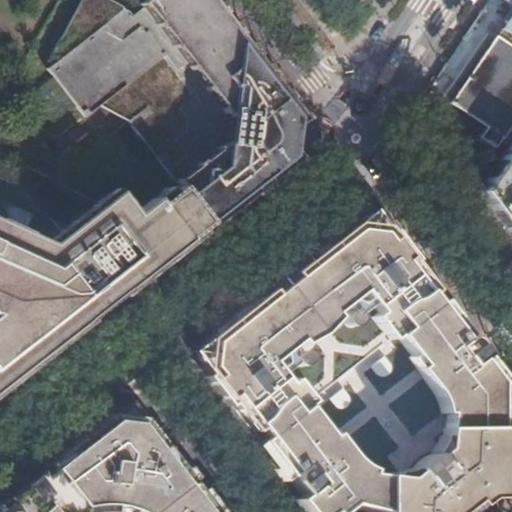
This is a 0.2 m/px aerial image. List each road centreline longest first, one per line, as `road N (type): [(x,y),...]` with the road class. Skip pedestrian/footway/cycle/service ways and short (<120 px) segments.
road 1 (unclassified): [(130,342),(163,332),(342,192),(355,141)]
road 2 (unclassified): [(355,141),(291,202),(146,314),(130,342)]
road 3 (residential): [(355,141),(363,163),(511,337)]
road 4 (residential): [(511,303),(382,154),(355,141)]
road 5 (residential): [(130,342),(264,511)]
road 6 (residential): [(249,0),(355,141)]
road 7 (residential): [(355,141),(454,0)]
road 8 (unclassified): [(130,342),(0,442)]
road 9 (residential): [(432,0),(365,97),(355,141)]
